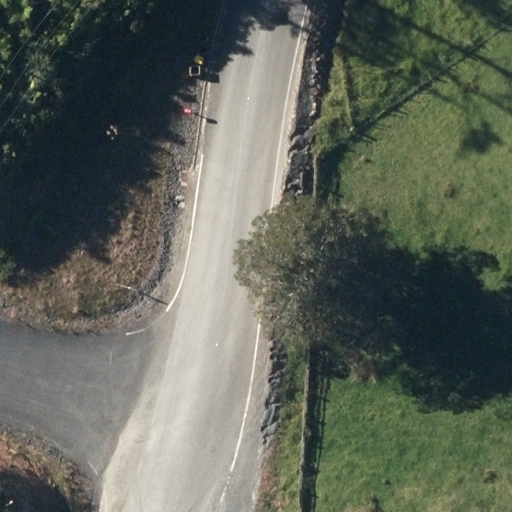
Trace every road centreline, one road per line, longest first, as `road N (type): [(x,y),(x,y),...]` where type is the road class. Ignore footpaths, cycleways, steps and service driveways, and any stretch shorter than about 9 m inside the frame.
road 1 (unclassified): [(184,430),(218,322),(268,0)]
road 2 (unclassified): [(0,373),(184,430)]
